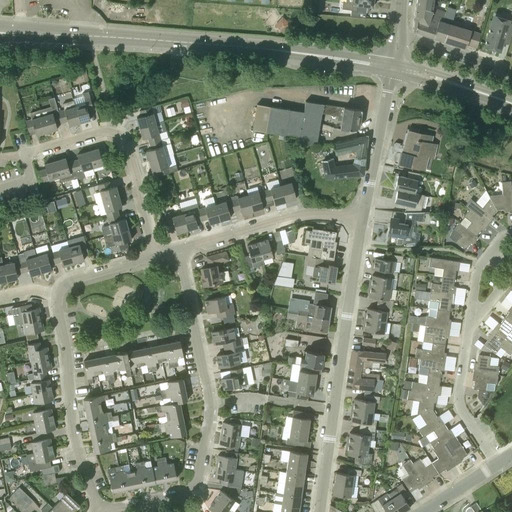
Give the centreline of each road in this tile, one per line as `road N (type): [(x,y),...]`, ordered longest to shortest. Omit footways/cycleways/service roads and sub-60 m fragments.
road 1 (tertiary): [(392,67),(291,51),(12,32)]
road 2 (residential): [(100,510),(183,493),(198,479),(208,396),(178,249)]
road 3 (residential): [(319,511),(360,219)]
road 4 (residential): [(153,256),(123,147),(109,132),(28,152),(17,179),(0,185)]
road 5 (residential): [(100,510),(79,457),(57,295)]
road 6 (residential): [(178,249),(300,214),(360,219)]
road 7 (residential): [(496,465),(457,397),(471,314)]
road 8 (residential): [(360,219),(392,67)]
road 9 (tertiary): [(511,103),(392,67)]
